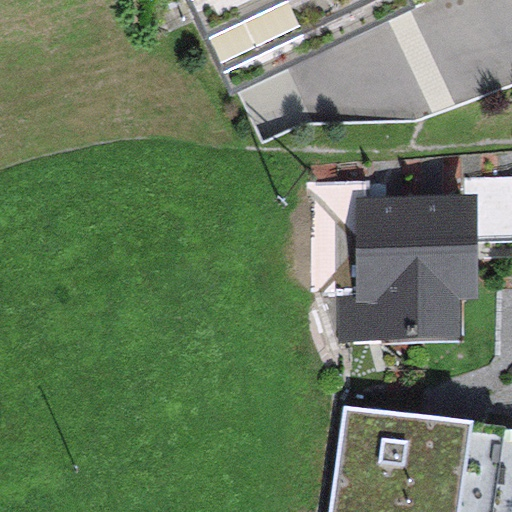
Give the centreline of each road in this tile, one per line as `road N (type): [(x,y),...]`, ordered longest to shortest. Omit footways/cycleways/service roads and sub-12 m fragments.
road 1 (track): [(0,175),(114,141),(343,150),(511,145)]
road 2 (residential): [(511,52),(305,95)]
